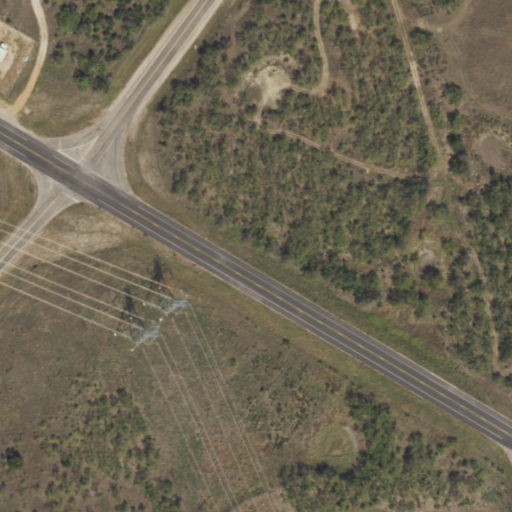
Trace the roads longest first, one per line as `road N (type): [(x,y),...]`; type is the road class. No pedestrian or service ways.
road 1 (primary): [(511,436),(77,181)]
road 2 (secondary): [(207,0),(77,181),(0,265)]
